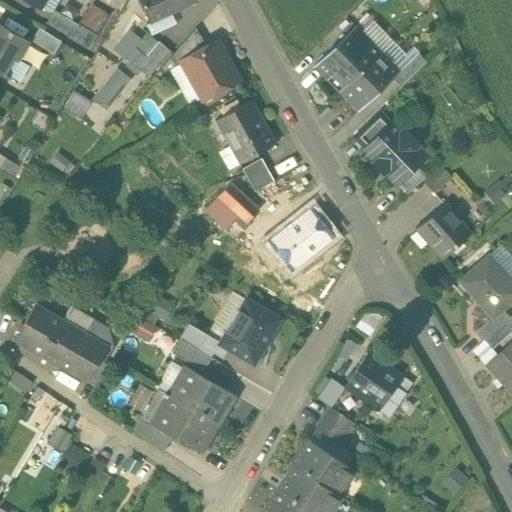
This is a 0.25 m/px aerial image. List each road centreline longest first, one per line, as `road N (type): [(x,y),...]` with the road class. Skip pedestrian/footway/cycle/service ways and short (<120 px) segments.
road 1 (residential): [(237,0),(381,256)]
road 2 (residential): [(381,256),(355,281),(221,501)]
road 3 (residential): [(221,501),(0,344)]
road 4 (residential): [(381,256),(511,493)]
